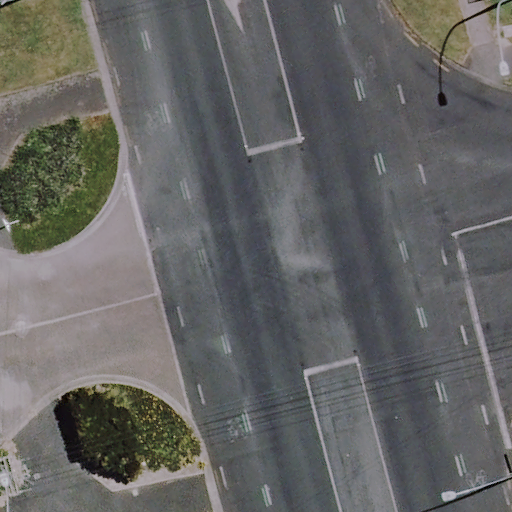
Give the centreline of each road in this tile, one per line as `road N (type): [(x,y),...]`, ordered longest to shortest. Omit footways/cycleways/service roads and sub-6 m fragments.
road 1 (residential): [(0,335),(302,260)]
road 2 (secondary): [(302,260),(246,152),(207,0)]
road 3 (secondary): [(396,511),(357,358),(302,260)]
road 4 (residential): [(302,260),(511,219)]
